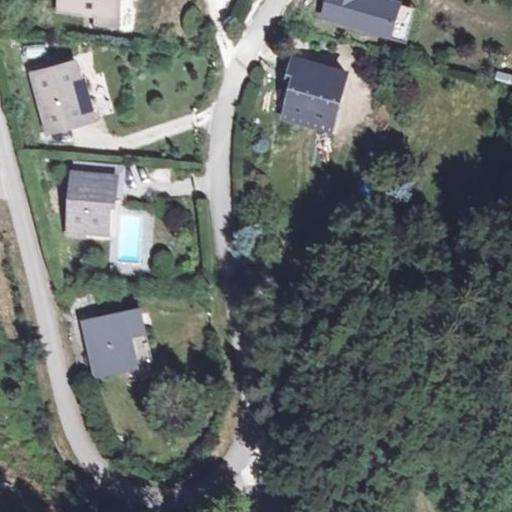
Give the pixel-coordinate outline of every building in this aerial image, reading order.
[(64,0),(63,9),(99,12),(119,14),(120,0),(64,0)] [(335,0),(330,18),(398,37),(407,7),(381,0),(335,0)] [(119,14),(99,12),(98,22),(117,24),(119,14)] [(87,123),(81,110),(78,98),(84,96),(74,62),(33,74),(50,135),(87,123)] [(350,87),(298,74),(290,103),(297,104),(293,128),(340,139),(350,87)] [(92,106),(81,110),(87,123),(97,119),(92,106)] [(121,167),(75,164),(74,174),(121,177),(121,167)] [(74,174),(69,230),(89,232),(110,234),(111,217),(112,198),(120,199),(121,177),(74,174)] [(119,216),(120,199),(112,198),(111,217),(119,216)] [(89,232),(69,230),(68,238),(88,240),(89,232)] [(133,311),(80,322),(94,374),(146,360),(133,311)]
